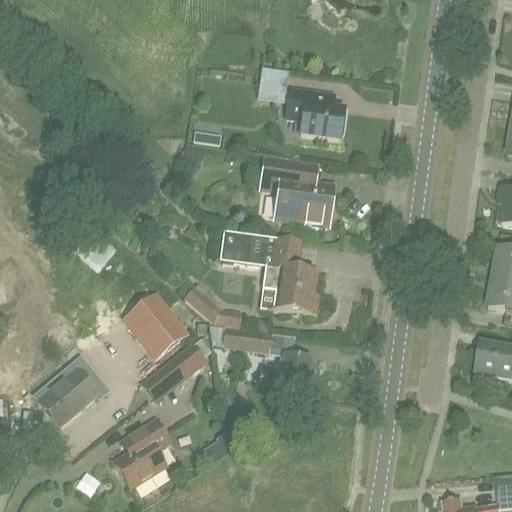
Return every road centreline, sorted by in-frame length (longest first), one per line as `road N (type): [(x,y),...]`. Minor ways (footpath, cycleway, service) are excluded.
road 1 (tertiary): [(374,511),(444,0)]
road 2 (residential): [(428,405),(487,0)]
